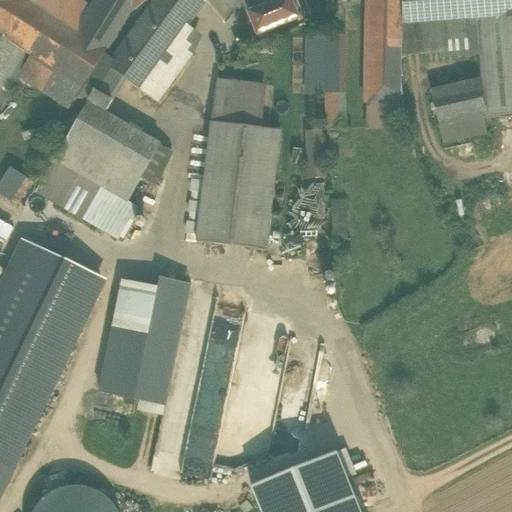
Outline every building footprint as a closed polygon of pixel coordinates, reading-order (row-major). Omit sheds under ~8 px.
[(79,35),(30,3),(25,0),(8,0),(0,13),(0,36),(30,56),(83,90),(85,86),(105,55),(106,52),(133,9),(125,0),(100,0),(98,4),(93,12),(79,35)] [(0,0),(0,13),(8,0),(0,0)] [(93,12),(75,0),(31,0),(30,3),(79,35),(93,12)] [(204,2),(202,0),(157,0),(114,61),(109,68),(125,80),(140,91),(187,26),(204,2)] [(135,11),(148,0),(125,0),(133,9),(135,11)] [(249,14),(258,36),(299,19),(290,0),(259,0),(262,9),(249,14)] [(333,0),(326,0),(327,23),(326,37),(336,37),(337,20),(334,20),(333,0)] [(368,0),(367,110),(403,107),(404,107),(402,85),(401,85),(402,57),(402,27),(402,0),(368,0)] [(437,25),(478,21),(511,18),(511,0),(402,0),(402,27),(437,25)] [(481,50),(483,83),(486,119),(511,116),(511,18),(478,21),(481,50)] [(437,25),(440,54),(481,50),(478,21),(437,25)] [(440,54),(437,25),(402,27),(402,57),(440,54)] [(187,26),(140,91),(159,105),(195,55),(203,38),(187,26)] [(0,103),(17,77),(30,56),(0,36),(0,103)] [(326,37),(325,94),(344,92),(344,57),(345,57),(345,50),(346,50),(346,37),(336,37),(326,37)] [(309,94),(325,94),(325,40),(310,40),(309,94)] [(85,86),(95,92),(112,102),(125,80),(109,68),(114,61),(105,55),(85,86)] [(83,90),(30,56),(17,77),(69,111),(83,90)] [(217,81),(212,124),(252,129),(256,96),(262,96),(263,86),(217,81)] [(483,83),(457,89),(464,121),(483,117),(484,119),(486,119),(483,83)] [(439,128),(464,121),(457,89),(432,95),(439,128)] [(95,92),(88,104),(105,114),(112,102),(95,92)] [(344,92),(325,94),(328,131),(345,130),(344,92)] [(161,146),(105,114),(88,104),(36,194),(123,244),(142,211),(128,203),(161,146)] [(404,127),(403,107),(367,110),(367,130),(404,127)] [(484,119),(483,117),(464,121),(439,128),(443,144),(487,134),(484,119)] [(281,132),(252,129),(212,124),(197,243),(266,251),(281,132)] [(306,133),(309,180),(324,180),(322,132),(306,133)] [(9,166),(0,180),(0,193),(11,201),(26,176),(9,166)] [(347,241),(345,200),(331,200),(333,241),(347,241)] [(186,239),(195,240),(197,221),(188,220),(186,239)] [(0,221),(0,237),(5,241),(13,229),(0,221)] [(0,490),(101,281),(26,245),(0,298),(0,490)] [(158,289),(125,282),(115,326),(149,333),(158,289)] [(159,285),(158,289),(149,333),(135,401),(164,408),(188,291),(159,285)] [(335,455),(345,478),(354,474),(345,451),(335,455)] [(251,489),(260,511),(358,511),(345,478),(335,455),(251,489)] [(87,489),(73,488),(62,490),(50,495),(40,504),(34,511),(117,511),(114,507),(108,500),(98,493),(87,489)]
